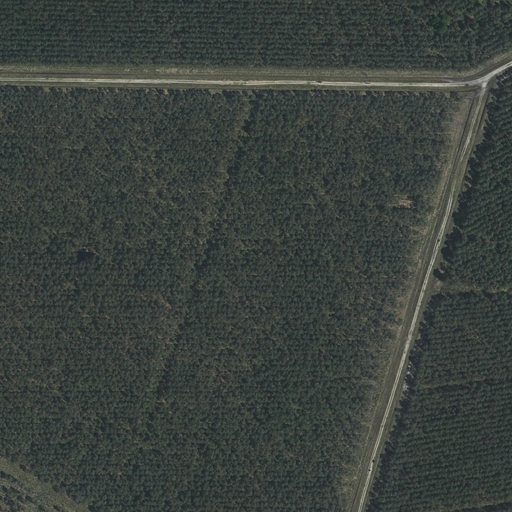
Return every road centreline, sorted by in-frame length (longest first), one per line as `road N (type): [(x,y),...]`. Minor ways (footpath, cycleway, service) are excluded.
road 1 (track): [(511,67),(479,85),(354,511)]
road 2 (track): [(0,75),(479,85)]
